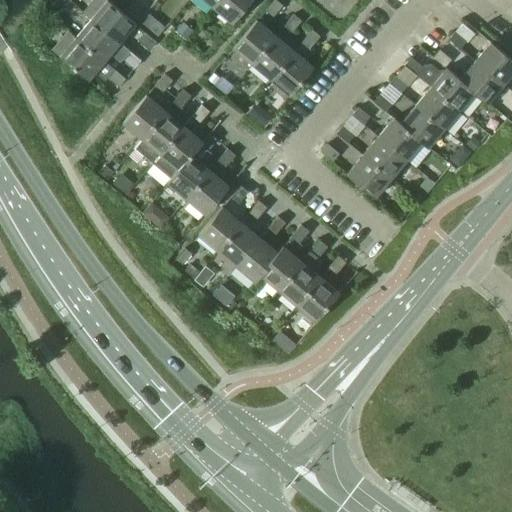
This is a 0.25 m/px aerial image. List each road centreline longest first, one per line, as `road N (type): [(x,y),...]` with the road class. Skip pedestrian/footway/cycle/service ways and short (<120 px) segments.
road 1 (secondary): [(259,447),(104,284),(0,127)]
road 2 (secondary): [(0,182),(137,379),(185,435),(244,485)]
road 3 (residential): [(388,236),(292,156),(426,0)]
road 4 (tertiary): [(284,471),(329,426),(386,332)]
road 5 (tertiary): [(386,332),(343,362),(259,447)]
